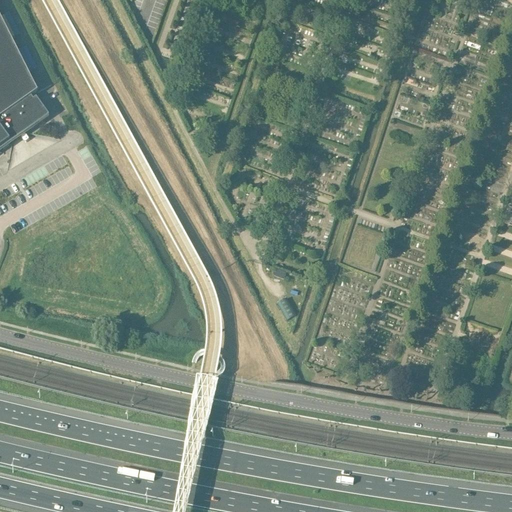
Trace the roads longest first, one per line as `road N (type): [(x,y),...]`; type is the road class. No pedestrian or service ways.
road 1 (secondary): [(0,335),(365,414),(511,434)]
road 2 (motorway): [(511,506),(210,458),(0,411)]
road 3 (motorway): [(281,511),(0,451)]
